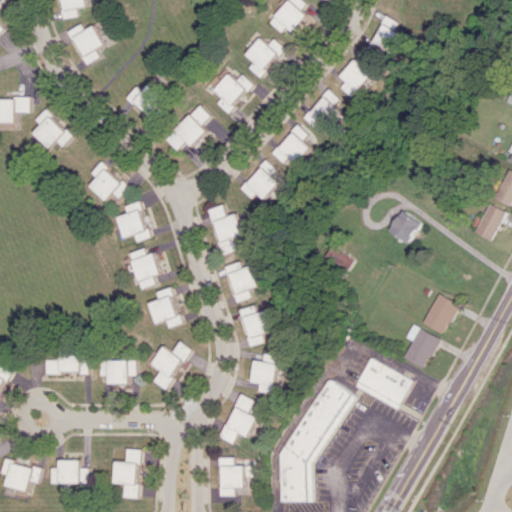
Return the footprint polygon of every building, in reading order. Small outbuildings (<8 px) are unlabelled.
[(62,0),(66,18),(79,16),(78,8),(88,6),(87,0),(62,0)] [(310,5),(302,0),(287,0),(270,24),(282,32),(286,27),(291,31),(310,5)] [(372,47),(394,58),(405,35),(396,30),(400,22),(387,16),(372,47)] [(106,45),(96,25),(85,30),(82,24),(71,30),(88,64),(101,57),(97,50),(106,45)] [(249,67),(260,77),(285,47),(273,38),(269,44),(261,37),(246,55),(254,61),(249,67)] [(341,76),(347,82),(343,87),(353,97),(373,75),(356,60),(341,76)] [(214,90),(223,97),(218,103),(228,112),(253,84),(242,74),(237,80),(224,68),(215,78),(221,83),(214,90)] [(128,96),(153,120),(170,102),(150,83),(142,92),(137,87),(128,96)] [(341,99),(331,90),(305,118),(316,127),(321,121),(328,126),(342,110),(336,105),(341,99)] [(0,97),(0,122),(16,122),(16,111),(30,112),(31,98),(0,97)] [(208,131),(203,125),(212,116),(201,105),(167,138),(178,150),(187,141),(192,146),(208,131)] [(63,146),(73,136),(45,110),(36,120),(41,125),(34,133),(50,148),(57,140),(63,146)] [(285,162),(289,157),(299,164),(312,146),(305,141),(310,133),(298,124),(276,155),(285,162)] [(274,175),(279,170),(269,161),(243,188),(253,198),(259,192),(266,199),(282,183),(274,175)] [(120,197),(129,186),(100,162),(92,172),(98,177),(91,186),(107,200),(113,192),(120,197)] [(511,169),(509,168),(497,197),(511,203),(511,169)] [(151,238),(142,202),(127,205),(129,214),(121,216),(126,238),(137,235),(139,241),(151,238)] [(510,212),(495,203),(479,231),(495,240),(510,212)] [(247,235),(240,213),(230,216),(226,204),(213,208),(228,254),(241,250),(237,238),(247,235)] [(426,222),(407,210),(394,230),(412,243),(426,222)] [(157,276),(164,274),(158,252),(149,255),(147,248),(134,252),(143,288),(159,284),(157,276)] [(244,302),(258,298),(256,289),(265,287),(259,265),(248,268),(246,262),(233,265),(244,302)] [(171,320),(173,327),(186,323),(174,288),(161,292),(163,299),(154,303),(161,323),(171,320)] [(448,333),(462,303),(441,293),(427,324),(448,333)] [(274,310),(264,313),(262,305),(248,309),(258,346),(272,342),(270,334),(280,332),(274,310)] [(416,340),(407,357),(427,368),(443,338),(417,324),(410,337),(416,340)] [(169,346),(157,364),(165,369),(158,381),(170,389),(196,348),(185,341),(178,352),(169,346)] [(47,373),(91,372),(90,358),(82,358),(82,349),(60,349),(60,359),(47,360),(47,373)] [(267,383),(266,391),(281,392),(286,356),(281,356),(281,362),(262,360),(259,382),(267,383)] [(417,379),(374,358),(360,386),(403,408),(417,379)] [(141,360),(103,359),(103,375),(111,375),(111,383),(132,383),(132,375),(140,375),(141,360)] [(0,389),(12,368),(0,361),(0,362),(0,389)] [(284,459),(285,501),(317,501),(317,469),(360,394),(332,377),(284,459)] [(261,399),(247,394),(234,427),(256,436),(264,416),(256,413),(261,399)] [(116,461),(115,483),(125,484),(125,497),(139,497),(141,449),(128,448),(127,461),(116,461)] [(41,467),(5,461),(3,472),(9,473),(6,486),(27,490),(29,481),(38,483),(41,467)] [(240,495),(240,487),(251,487),(250,465),(226,466),(227,495),(240,495)]
